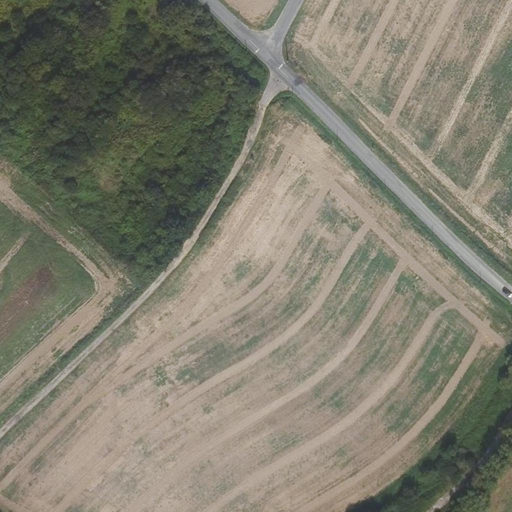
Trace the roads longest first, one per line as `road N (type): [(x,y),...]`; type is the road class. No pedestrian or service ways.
road 1 (track): [(0,438),(183,253),(240,168),(282,67)]
road 2 (tertiary): [(272,58),(511,296)]
